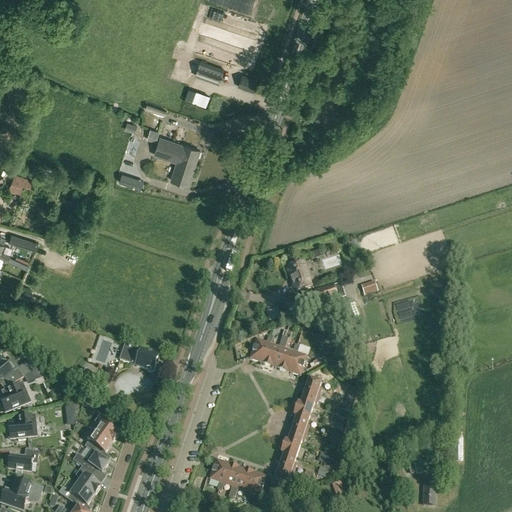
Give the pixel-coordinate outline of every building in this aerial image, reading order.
[(224,69),(200,61),(195,75),(218,84),(224,69)] [(242,75),(238,86),(253,92),(257,80),(242,75)] [(147,104),(145,109),(166,116),(167,111),(147,104)] [(127,122),(125,130),(131,132),(135,133),(137,125),(127,122)] [(147,140),(156,143),(159,132),(150,129),(147,140)] [(154,155),(177,162),(194,168),(200,150),(183,145),(160,138),(154,155)] [(188,186),(194,168),(177,162),(171,181),(188,186)] [(135,187),(137,178),(122,173),(119,182),(135,187)] [(20,195),(24,186),(30,189),(33,181),(14,175),(8,191),(20,195)] [(10,241),(10,242),(24,247),(27,238),(13,233),(10,241)] [(10,256),(1,252),(0,253),(0,257),(8,261),(10,256)] [(295,294),(312,288),(304,263),(301,264),(299,264),(298,264),(296,264),(295,264),(294,265),(292,266),(291,267),(291,268),(287,269),(295,294)] [(375,282),(361,287),(365,297),(378,292),(375,282)] [(338,301),(333,286),(316,292),(321,307),(338,301)] [(20,295),(17,294),(6,289),(3,293),(18,300),(28,304),(29,301),(32,293),(26,291),(24,295),(21,294),(20,295)] [(256,340),(250,359),(263,364),(270,344),(271,345),(274,338),(268,336),(266,343),(256,340)] [(263,364),(277,369),(284,349),(285,349),(287,344),(280,342),(279,347),(271,345),(270,344),(263,364)] [(294,352),(287,372),(300,377),(307,357),(298,353),(300,347),(295,345),(293,352),(294,352)] [(136,367),(146,370),(148,372),(150,373),(152,372),(153,373),(158,357),(141,352),(125,346),(120,360),(137,366),(136,367)] [(294,352),(293,352),(285,349),(284,349),(277,369),(287,372),(294,352)] [(0,384),(1,385),(3,383),(7,389),(25,378),(18,370),(13,374),(5,364),(7,362),(3,357),(1,358),(0,358),(0,384)] [(29,384),(50,375),(43,368),(39,370),(26,378),(29,384)] [(87,390),(100,399),(110,385),(97,376),(97,377),(87,370),(79,383),(88,389),(87,390)] [(305,392),(319,397),(322,390),(319,389),(321,384),(309,379),(305,392)] [(10,397),(4,399),(0,401),(1,403),(0,403),(0,406),(2,410),(4,410),(6,414),(13,411),(14,413),(20,410),(20,408),(31,403),(23,384),(7,390),(10,397)] [(317,405),(319,397),(305,392),(301,405),(313,409),(315,404),(317,405)] [(294,417),(296,418),(309,422),(313,409),(301,405),(298,404),(294,417)] [(79,405),(71,406),(73,426),(75,426),(80,412),(79,405)] [(97,427),(94,432),(112,445),(119,436),(108,428),(112,423),(101,416),(94,425),(97,427)] [(19,418),(20,425),(9,427),(10,432),(7,432),(8,439),(10,439),(11,441),(18,440),(18,442),(26,441),(26,439),(38,438),(36,417),(19,418)] [(292,430),(307,435),(309,428),(307,427),(309,422),(296,418),(292,430)] [(330,429),(344,433),(345,428),(332,424),(330,429)] [(307,435),(292,430),(288,442),(301,446),(302,441),(304,442),(307,435)] [(111,447),(112,445),(94,432),(87,442),(89,443),(86,448),(93,453),(97,455),(101,459),(105,454),(105,455),(111,447)] [(462,434),(454,434),(454,439),(453,439),(452,463),(462,463),(463,439),(462,439),(462,434)] [(301,446),(288,442),(286,441),(281,454),(284,455),(296,459),(301,446)] [(413,463),(408,465),(408,466),(410,471),(411,475),(416,473),(417,475),(443,467),(442,464),(449,462),(445,449),(438,452),(437,449),(412,457),(413,463)] [(8,458),(7,465),(9,465),(9,470),(31,473),(36,474),(37,465),(39,453),(26,451),(25,458),(11,456),(10,458),(8,458)] [(97,471),(102,474),(109,465),(101,459),(97,455),(93,453),(86,462),(78,456),(74,462),(83,468),(94,476),(97,471)] [(296,459),(284,455),(280,467),(294,472),(297,465),(294,464),(296,459)] [(323,468),(330,470),(331,471),(335,458),(327,456),(323,468)] [(228,465),(216,461),(209,480),(219,483),(217,490),(222,492),(224,485),(222,484),(228,465)] [(224,485),(232,488),(235,489),(241,469),(228,465),(222,484),(224,485)] [(294,472),(280,467),(275,480),(288,484),(289,480),(292,480),(294,472)] [(90,481),(94,476),(83,468),(76,477),(79,480),(76,485),(94,498),(101,488),(90,481)] [(230,493),(236,495),(238,490),(246,492),(248,493),(255,473),(241,469),(235,489),(232,488),(230,493)] [(248,493),(246,492),(243,499),(248,501),(251,494),(260,497),(267,477),(255,473),(248,493)] [(40,499),(43,489),(32,485),(31,486),(16,481),(12,493),(6,491),(1,505),(20,511),(23,511),(30,496),(40,499)] [(82,503),(88,507),(94,498),(76,485),(69,494),(71,495),(68,500),(75,505),(79,508),(82,503)] [(424,485),(423,506),(435,506),(436,486),(424,485)]
